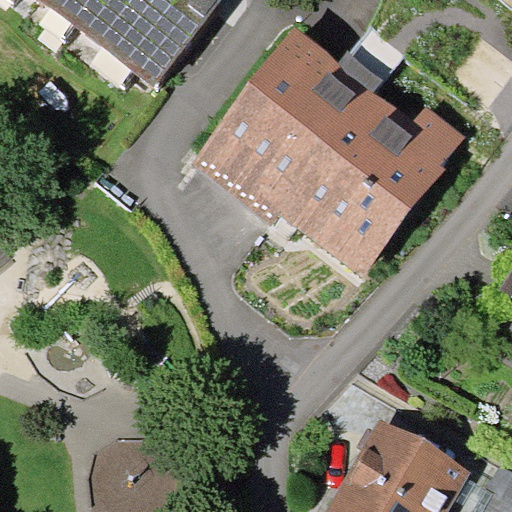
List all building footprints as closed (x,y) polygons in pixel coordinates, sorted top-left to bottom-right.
[(39,0),(154,87),(220,0),(39,0)] [(339,62),(293,28),(191,163),(272,224),(279,216),(364,280),(446,170),(442,167),(466,135),(427,106),(415,122),(375,91),(339,62)] [(347,51),(339,62),(375,91),(384,79),(347,51)] [(511,268),(499,290),(511,298),(511,268)] [(446,511),(470,470),(378,419),(325,511),(446,511)] [(511,511),(511,472),(500,465),(472,511),(511,511)]
